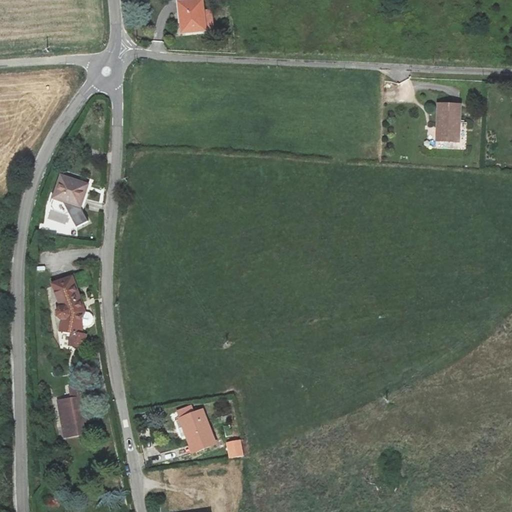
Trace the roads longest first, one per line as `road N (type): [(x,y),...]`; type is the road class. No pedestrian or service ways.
road 1 (unclassified): [(22,511),(17,338),(26,205),(54,137),(107,72)]
road 2 (unclassified): [(107,72),(117,124),(110,338),(142,511)]
road 3 (unclassified): [(511,72),(140,53)]
